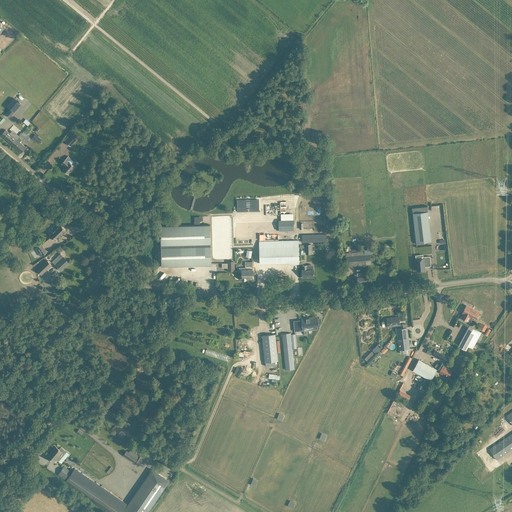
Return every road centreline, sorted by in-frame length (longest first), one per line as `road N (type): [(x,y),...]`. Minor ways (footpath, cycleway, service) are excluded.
road 1 (unclassified): [(507,284),(489,279),(254,301),(99,281)]
road 2 (unclassified): [(0,463),(46,422),(58,324),(99,281)]
road 3 (unclassified): [(99,281),(96,224),(0,141)]
road 4 (track): [(181,468),(194,458),(233,366),(260,361)]
